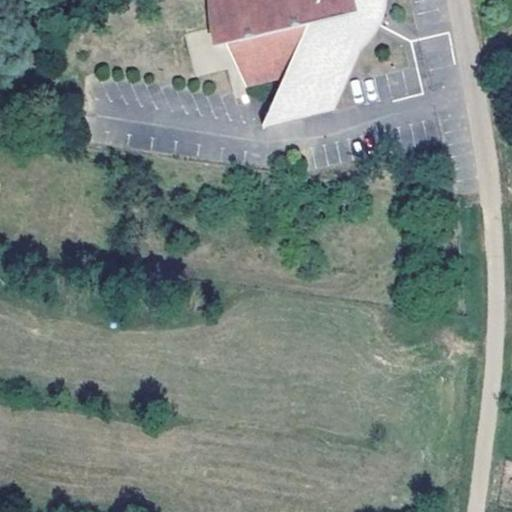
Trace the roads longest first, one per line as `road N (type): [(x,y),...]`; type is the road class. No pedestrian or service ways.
road 1 (track): [(476,511),(493,368),(490,193)]
road 2 (residential): [(456,0),(490,193)]
